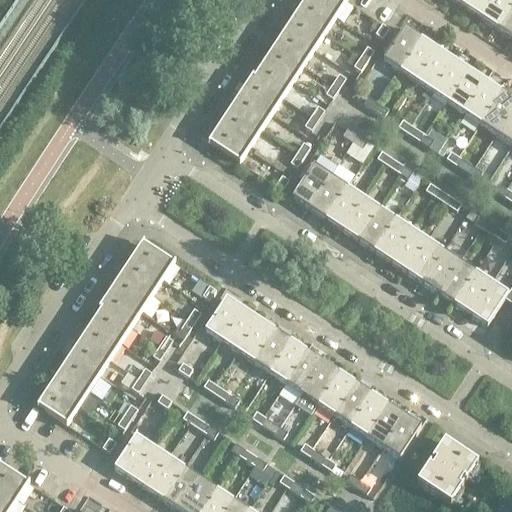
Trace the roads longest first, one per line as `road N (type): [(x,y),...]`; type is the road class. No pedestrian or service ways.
road 1 (residential): [(511,465),(128,212)]
road 2 (residential): [(511,383),(170,149)]
road 3 (residential): [(0,405),(128,212)]
road 4 (residential): [(170,149),(269,0)]
road 5 (residential): [(128,511),(0,425)]
road 6 (residential): [(511,75),(401,0)]
